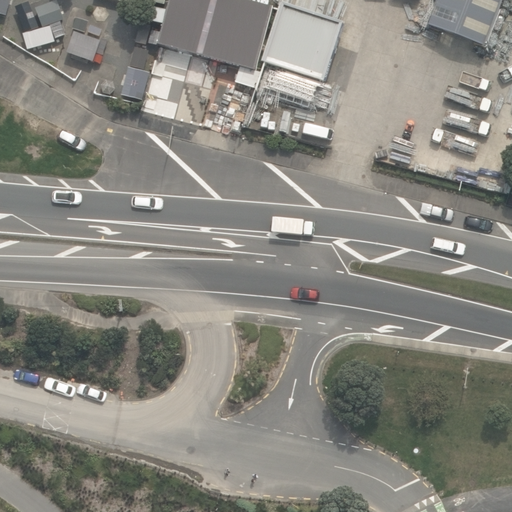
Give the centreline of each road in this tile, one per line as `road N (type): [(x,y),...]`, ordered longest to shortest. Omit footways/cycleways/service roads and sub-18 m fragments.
road 1 (primary): [(511,326),(321,287),(0,266)]
road 2 (primary): [(0,200),(417,235),(511,258)]
